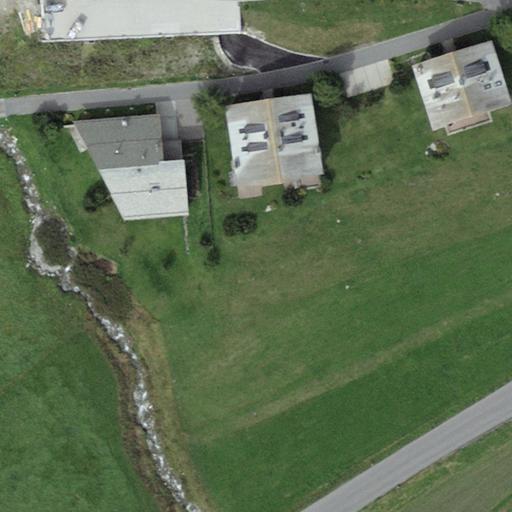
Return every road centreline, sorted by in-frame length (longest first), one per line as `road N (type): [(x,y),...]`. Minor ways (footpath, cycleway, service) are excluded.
road 1 (residential): [(511,5),(342,64),(270,80),(5,106)]
road 2 (tertiary): [(329,511),(511,399)]
